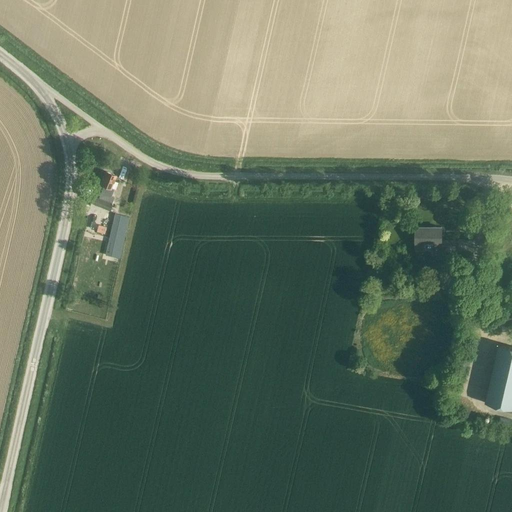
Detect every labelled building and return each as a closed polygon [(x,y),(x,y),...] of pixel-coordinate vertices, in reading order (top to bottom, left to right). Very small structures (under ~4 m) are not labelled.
[(106,171),(100,185),(104,186),(98,198),(94,196),(91,203),(109,210),(112,204),(114,198),(111,196),(114,189),(111,188),(116,175),(106,171)] [(115,214),(105,255),(119,258),(129,217),(115,214)] [(99,225),(97,231),(104,234),(106,227),(102,226),(99,225)] [(416,227),(416,237),(416,249),(437,249),(437,252),(456,253),(455,251),(455,241),(441,241),(441,227),(416,227)] [(511,347),(499,344),(486,403),(511,409),(511,347)]
